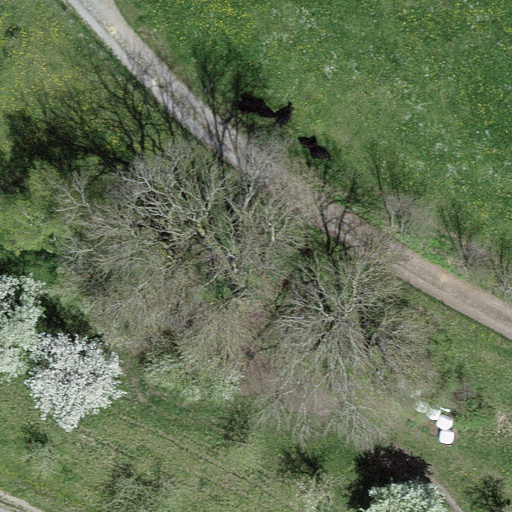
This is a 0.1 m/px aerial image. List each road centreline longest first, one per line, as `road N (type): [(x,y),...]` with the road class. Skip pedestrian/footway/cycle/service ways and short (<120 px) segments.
road 1 (track): [(511,318),(276,188),(87,0)]
road 2 (track): [(446,511),(406,462),(307,390)]
